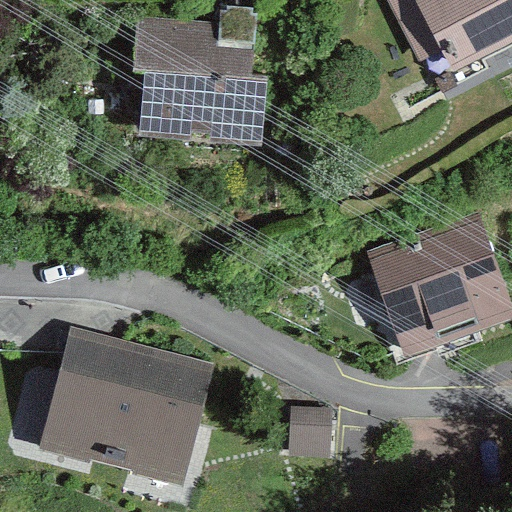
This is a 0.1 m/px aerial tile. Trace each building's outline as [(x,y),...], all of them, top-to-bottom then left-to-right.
[(511,0),(390,0),(435,89),(511,51),(511,0)] [(134,76),(146,77),(141,141),(270,151),(276,77),(254,75),(257,29),(139,20),(134,76)] [(511,306),(481,220),(365,262),(403,368),(511,328),(511,306)] [(218,369),(70,333),(39,457),(187,493),(218,369)] [(290,402),(290,450),(331,449),(333,404),(290,402)]
